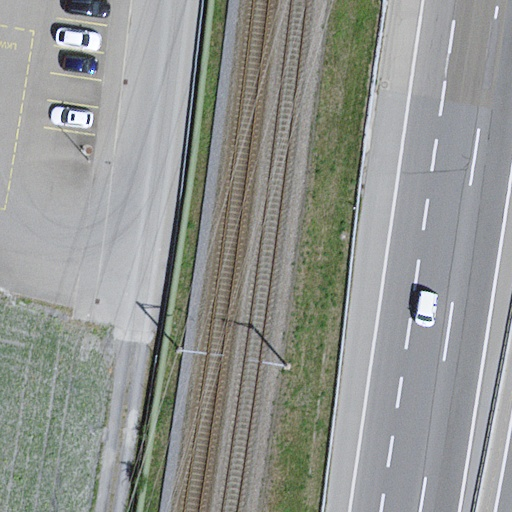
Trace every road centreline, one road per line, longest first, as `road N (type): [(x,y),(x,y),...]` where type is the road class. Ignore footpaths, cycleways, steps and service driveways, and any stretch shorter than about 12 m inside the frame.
road 1 (motorway): [(501,0),(422,511)]
road 2 (unclassified): [(167,0),(135,298)]
road 3 (track): [(103,511),(135,298)]
road 4 (unknown): [(138,270),(0,241)]
